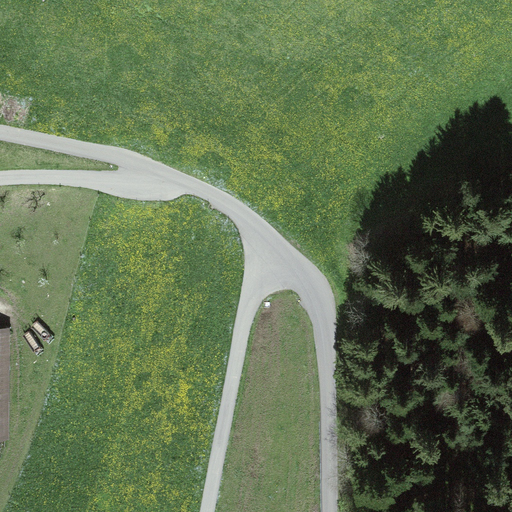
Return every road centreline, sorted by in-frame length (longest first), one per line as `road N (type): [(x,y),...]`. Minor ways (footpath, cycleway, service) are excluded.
road 1 (unclassified): [(0,132),(104,154),(204,190),(290,260),(312,294),(322,335),(330,511)]
road 2 (track): [(172,177),(0,178)]
